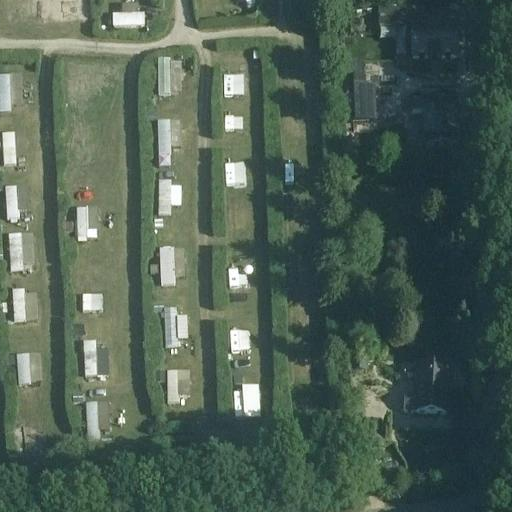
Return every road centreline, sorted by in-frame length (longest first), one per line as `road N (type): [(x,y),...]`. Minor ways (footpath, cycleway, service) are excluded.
road 1 (unclassified): [(493,501),(478,159),(497,0)]
road 2 (unknown): [(159,44),(137,83),(132,115),(145,423)]
road 3 (unknown): [(211,36),(220,50),(220,410)]
road 4 (unknown): [(211,36),(270,30),(287,46),(294,261)]
road 5 (track): [(184,0),(185,35),(159,44),(0,49)]
